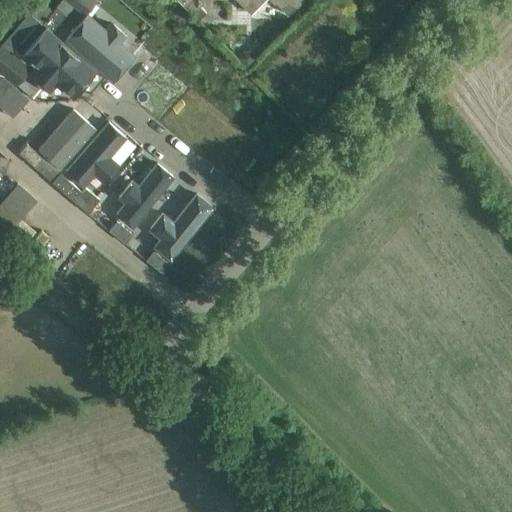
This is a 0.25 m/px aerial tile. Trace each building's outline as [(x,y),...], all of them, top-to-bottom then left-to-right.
[(96,1),(95,0),(61,0),(56,7),(65,15),(73,6),(84,15),(96,1)] [(199,6),(202,2),(200,0),(187,0),(183,5),(198,20),(206,13),(199,6)] [(237,0),(249,12),(261,0),(273,0),(288,14),(300,1),(298,0),(237,0)] [(56,7),(47,17),(42,23),(52,31),(63,17),(65,15),(56,7)] [(29,16),(27,13),(1,44),(4,47),(11,52),(37,22),(29,16)] [(65,41),(112,81),(135,54),(88,14),(65,41)] [(43,28),(21,55),(34,66),(28,73),(49,91),(55,84),(73,98),(95,71),(43,28)] [(1,44),(0,45),(0,72),(5,76),(16,85),(30,68),(11,52),(4,47),(1,44)] [(237,57),(247,66),(256,57),(250,52),(243,52),(237,57)] [(60,167),(94,127),(72,108),(38,148),(45,154),(47,156),(60,167)] [(108,121),(65,170),(83,186),(93,174),(104,183),(120,165),(110,156),(126,137),(108,121)] [(18,152),(34,166),(42,157),(26,143),(18,152)] [(34,166),(52,181),(60,172),(62,170),(60,167),(47,156),(45,154),(42,157),(34,166)] [(132,230),(172,182),(154,167),(114,215),(132,230)] [(60,172),(52,181),(68,195),(76,186),(60,172)] [(37,199),(17,182),(0,202),(0,226),(8,233),(37,199)] [(82,192),(76,186),(68,195),(88,213),(96,204),(99,200),(86,188),(82,192)] [(211,210),(197,198),(157,247),(171,259),(211,210)] [(109,230),(125,243),(133,233),(116,220),(109,230)] [(141,222),(133,233),(125,243),(140,254),(156,234),(141,222)] [(146,259),(162,272),(170,263),(153,250),(146,259)]
